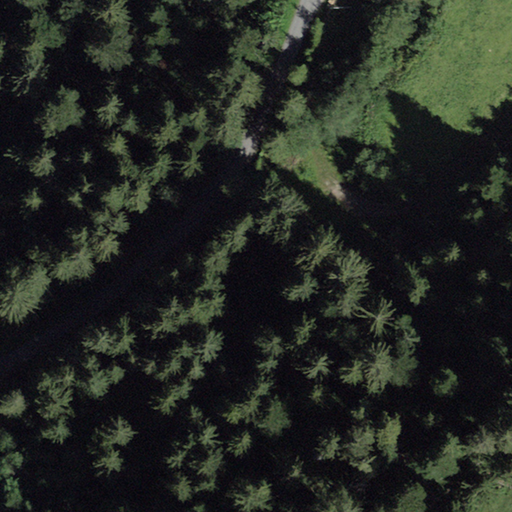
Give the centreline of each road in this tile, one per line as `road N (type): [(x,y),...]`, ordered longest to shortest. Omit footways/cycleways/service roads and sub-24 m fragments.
road 1 (residential): [(311,0),(265,120),(190,222),(117,290),(0,368)]
road 2 (track): [(511,120),(419,199),(396,209),(347,199),(331,181),(315,118),(339,0)]
